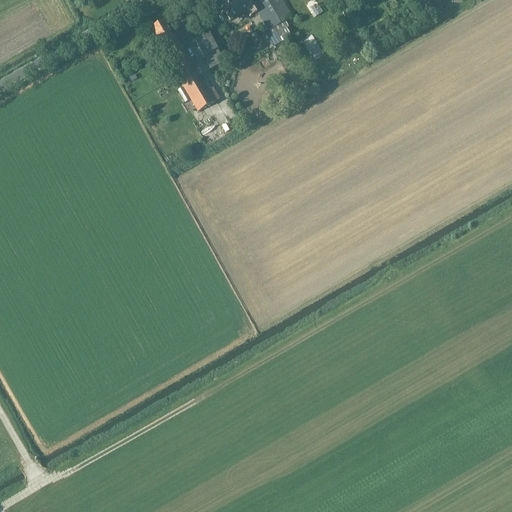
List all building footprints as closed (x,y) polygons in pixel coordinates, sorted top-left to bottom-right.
[(249,0),(248,0),(239,6),(235,0),(214,0),(223,15),(225,14),(229,21),(246,12),(249,17),(257,13),(254,7),(249,0)] [(257,13),(268,32),(264,34),(272,48),(291,37),(287,29),(288,28),(285,22),(292,18),(282,0),(265,0),(259,3),(254,7),(257,13)] [(198,113),(220,100),(213,88),(208,91),(175,34),(172,36),(163,21),(151,28),(160,43),(157,44),(198,113)] [(210,70),(213,69),(224,63),(217,50),(209,35),(195,42),(203,58),(210,70)] [(307,57),(314,55),(309,35),(302,37),(307,57)]
